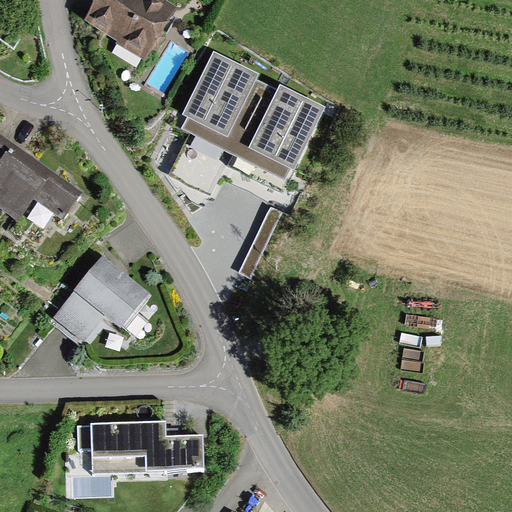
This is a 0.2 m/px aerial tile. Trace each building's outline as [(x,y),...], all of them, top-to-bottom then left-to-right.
[(100,0),(85,25),(145,60),(175,10),(158,0),(100,0)] [(321,114),(214,62),(185,120),(292,172),(321,114)] [(0,141),(0,203),(19,215),(30,197),(63,218),(80,191),(0,141)] [(100,251),(50,317),(79,339),(101,310),(121,326),(150,288),(100,251)] [(72,475),(202,473),(201,431),(164,431),(164,420),(71,421),(72,475)]
